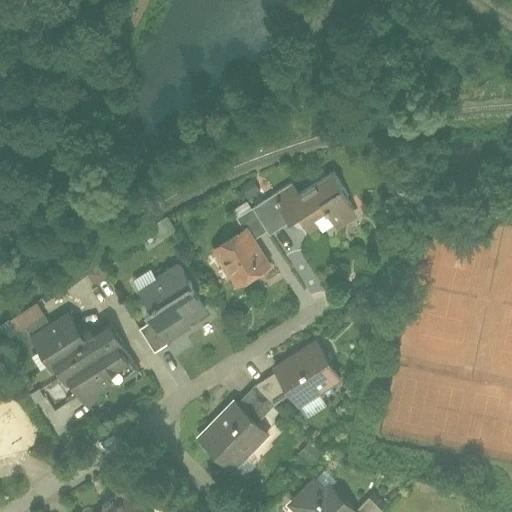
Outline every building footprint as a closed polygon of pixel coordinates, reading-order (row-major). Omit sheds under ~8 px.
[(358,212),(333,168),(298,189),(293,181),(253,204),(268,230),(298,212),(309,230),(318,225),(322,233),(358,212)] [(256,237),(268,230),(253,204),(236,215),(243,226),(213,243),(236,282),(270,261),(256,237)] [(206,310),(178,261),(136,284),(147,303),(143,305),(151,320),(141,325),(154,348),(183,332),(179,325),(206,310)] [(73,380),(86,402),(140,370),(109,317),(84,332),(69,307),(49,319),(37,299),(7,317),(17,334),(25,329),(49,369),(56,365),(67,383),(73,380)] [(342,377),(316,335),(273,361),(299,403),(342,377)] [(269,429),(232,395),(198,432),(235,466),(269,429)] [(377,511),(382,507),(369,495),(358,507),(329,480),(326,483),(314,472),(288,499),(300,511),(299,511),(377,511)] [(103,511),(148,511),(123,473),(110,482),(119,495),(101,507),(104,511),(103,511)]
